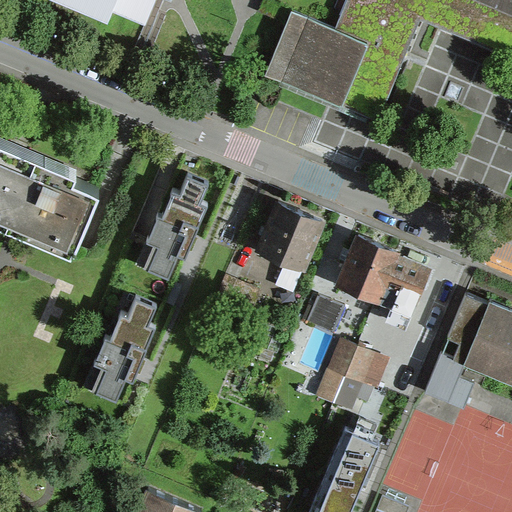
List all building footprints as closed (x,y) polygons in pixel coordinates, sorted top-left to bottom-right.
[(511,49),(511,0),(337,0),(331,17),(409,47),(421,12),(511,49)] [(384,113),(409,47),(331,17),(294,2),(268,66),(384,113)] [(0,218),(78,252),(105,190),(79,179),(83,170),(0,134),(0,218)] [(228,186),(183,167),(162,216),(207,235),(228,186)] [(328,221),(286,205),(267,252),(310,269),(328,221)] [(397,251),(361,236),(341,286),(377,300),(397,251)] [(435,266),(397,251),(377,300),(395,307),(391,317),(411,325),(435,266)] [(259,289),(232,279),(221,306),(249,316),(259,289)] [(189,287),(174,281),(166,301),(181,307),(189,287)] [(511,309),(468,291),(426,392),(465,408),(482,367),(511,379),(511,309)] [(346,307),(321,297),(310,322),(336,333),(346,307)] [(157,307),(137,298),(128,318),(122,315),(111,340),(105,338),(93,366),(101,369),(92,392),(117,403),(126,381),(132,384),(155,329),(148,327),(157,307)] [(345,376),(358,344),(340,337),(327,369),(345,376)] [(390,357),(358,344),(345,376),(377,389),(390,357)] [(204,511),(205,510),(150,488),(140,511),(204,511)]
